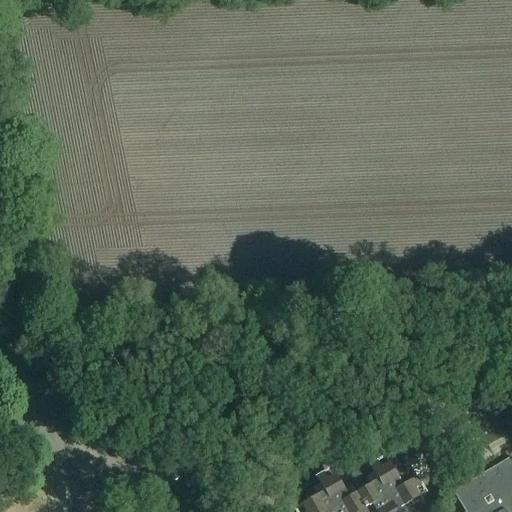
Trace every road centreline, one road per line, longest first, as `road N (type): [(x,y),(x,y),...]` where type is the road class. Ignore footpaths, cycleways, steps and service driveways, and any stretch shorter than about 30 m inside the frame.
road 1 (track): [(0,343),(511,322)]
road 2 (residential): [(0,356),(46,431),(90,468),(155,492),(171,511)]
